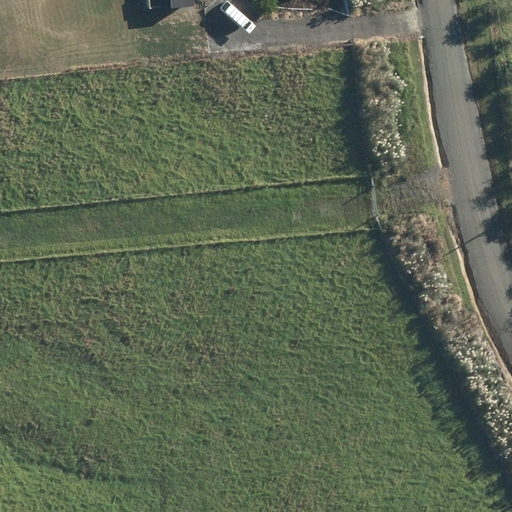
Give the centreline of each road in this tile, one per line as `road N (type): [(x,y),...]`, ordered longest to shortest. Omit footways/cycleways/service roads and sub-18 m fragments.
road 1 (track): [(466,202),(0,241)]
road 2 (unclassified): [(437,0),(466,202),(511,294)]
